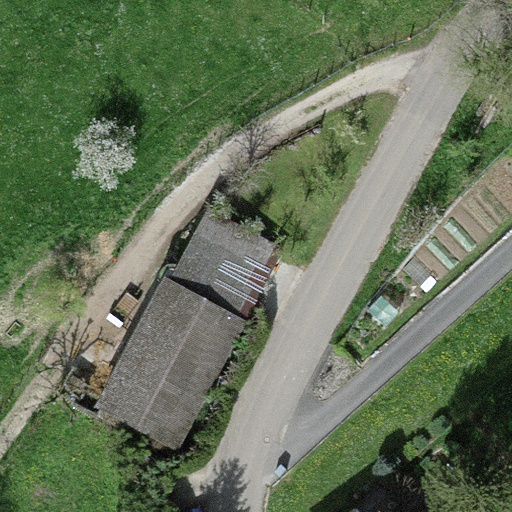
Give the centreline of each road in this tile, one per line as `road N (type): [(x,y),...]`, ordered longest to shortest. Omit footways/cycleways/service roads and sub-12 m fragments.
road 1 (track): [(24,406),(134,261),(228,163),(312,105),(471,46)]
road 2 (residential): [(244,511),(244,489),(399,139),(508,0)]
